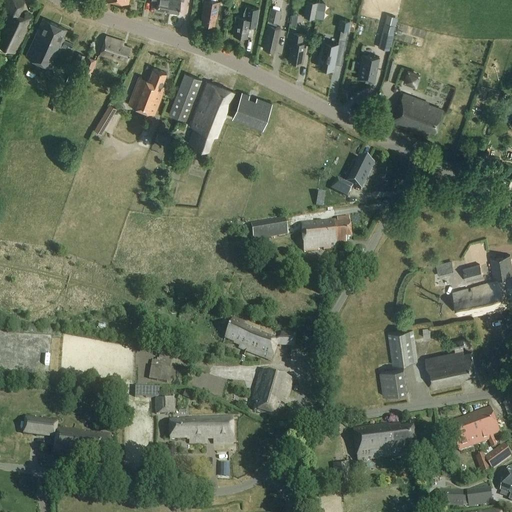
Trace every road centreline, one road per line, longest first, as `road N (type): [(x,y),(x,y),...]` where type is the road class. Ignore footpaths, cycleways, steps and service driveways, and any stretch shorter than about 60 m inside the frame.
road 1 (tertiary): [(420,158),(219,59),(58,0)]
road 2 (residential): [(296,413),(315,345),(420,158)]
road 3 (residential): [(0,466),(205,492),(266,474)]
road 4 (residential): [(296,413),(349,416),(511,390)]
